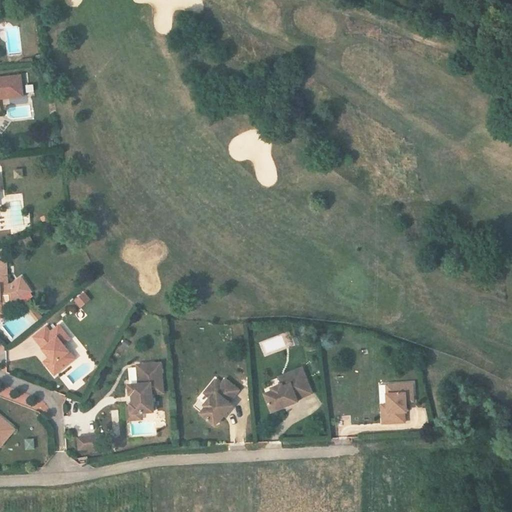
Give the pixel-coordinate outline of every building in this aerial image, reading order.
[(0,313),(8,313),(27,303),(17,289),(8,297),(4,297),(3,289),(0,289),(0,313)] [(83,290),(73,302),(82,308),(91,297),(83,290)] [(71,370),(59,355),(54,349),(61,344),(55,337),(46,344),(42,339),(30,349),(46,369),(40,374),(50,386),(71,370)] [(54,349),(59,355),(65,350),(61,344),(54,349)] [(283,387),(275,390),(264,396),(266,398),(258,402),(266,419),(292,407),(291,405),(306,398),(295,374),(280,381),(283,387)] [(128,415),(127,415),(128,424),(137,423),(150,422),(149,405),(159,404),(156,375),(133,377),(135,395),(125,396),(126,405),(127,405),(128,415)] [(272,384),(275,390),(283,387),(280,381),(272,384)] [(401,404),(399,387),(375,389),(376,408),(368,409),(369,427),(393,425),(392,416),(395,415),(394,405),(401,404)] [(210,402),(205,409),(199,416),(201,417),(197,423),(212,434),(227,414),(224,412),(233,399),(220,388),(216,394),(210,390),(204,398),(210,402)] [(199,404),(205,409),(210,402),(204,398),(199,404)] [(128,424),(127,415),(123,415),(125,432),(138,430),(137,423),(128,424)] [(0,451),(9,439),(0,431),(0,451)] [(88,447),(89,460),(97,459),(96,446),(88,447)] [(89,460),(88,447),(74,448),(75,461),(89,460)]
